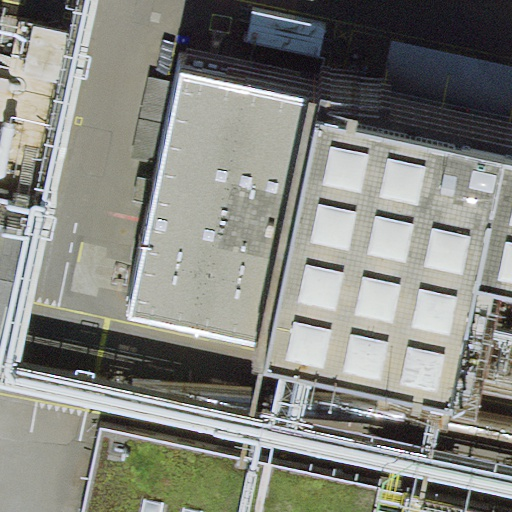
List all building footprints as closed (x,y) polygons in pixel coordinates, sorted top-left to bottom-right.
[(324,21),(252,5),(244,42),(317,57),(324,21)] [(0,200),(34,208),(72,30),(31,22),(20,74),(0,70),(0,200)] [(324,113),(181,82),(131,310),(274,341),(295,244),(324,113)] [(495,150),(324,113),(295,244),(466,281),(495,150)] [(511,290),(511,154),(495,150),(466,281),(511,290)] [(0,200),(0,359),(4,360),(34,208),(0,200)] [(295,244),(274,341),(445,378),(466,281),(295,244)] [(511,290),(466,281),(445,378),(511,392),(511,290)] [(245,511),(257,460),(99,427),(81,511),(245,511)] [(369,511),(375,487),(257,460),(245,511),(369,511)] [(507,511),(405,490),(400,511),(507,511)]
